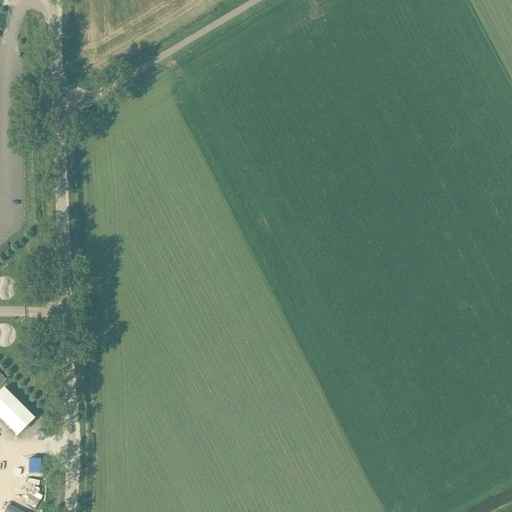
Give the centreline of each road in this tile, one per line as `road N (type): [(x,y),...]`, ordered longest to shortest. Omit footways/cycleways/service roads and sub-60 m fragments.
road 1 (unclassified): [(68,511),(59,108)]
road 2 (unclassified): [(59,108),(113,89),(265,0)]
